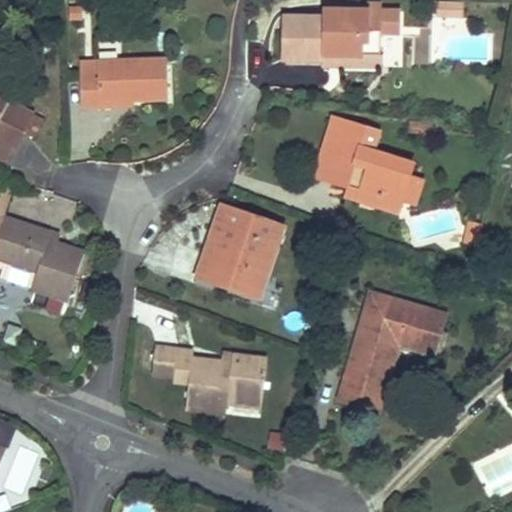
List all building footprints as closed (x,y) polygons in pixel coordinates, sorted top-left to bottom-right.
[(464,2),(439,1),(439,15),(463,16),(464,2)] [(81,6),(69,6),(69,21),(81,20),(81,6)] [(338,21),(297,16),(291,61),(334,64),(335,53),(349,54),(348,63),(371,66),(372,56),(394,58),(395,40),(395,39),(396,16),(395,16),(380,15),(338,12),(338,21)] [(413,17),(396,16),(395,39),(395,40),(412,41),(413,17)] [(332,72),(392,75),(394,58),(372,56),(371,66),(348,63),(349,54),(335,53),(334,64),(332,72)] [(130,94),(164,92),(164,55),(93,58),(94,71),(76,71),(77,108),(96,107),(96,94),(130,94)] [(32,120),(0,101),(0,123),(14,132),(23,137),(32,120)] [(361,199),(403,210),(416,160),(376,148),(380,130),(337,120),(328,150),(339,155),(332,181),(350,186),(351,182),(364,185),(361,199)] [(0,157),(14,132),(0,123),(0,157)] [(332,181),(339,155),(328,150),(320,177),(332,181)] [(361,199),(364,185),(351,182),(350,186),(348,196),(361,199)] [(0,211),(8,187),(0,184),(0,211)] [(263,289),(285,226),(221,206),(198,277),(229,290),(231,279),(263,289)] [(44,233),(0,217),(0,278),(27,288),(63,301),(80,257),(52,246),(55,237),(44,233)] [(469,221),(464,240),(476,243),(481,224),(469,221)] [(325,253),(328,243),(315,238),(312,248),(325,253)] [(263,289),(231,279),(229,290),(259,300),(263,289)] [(374,330),(386,291),(370,285),(356,323),(374,330)] [(356,323),(334,399),(371,414),(395,343),(417,352),(423,329),(441,334),(448,312),(386,291),(374,330),(356,323)] [(80,302),(76,312),(84,315),(88,305),(80,302)] [(434,356),(441,334),(423,329),(417,352),(434,356)] [(172,373),(175,344),(154,342),(150,370),(172,373)] [(226,395),(260,399),(267,353),(234,348),(233,360),(219,358),(191,354),(192,347),(175,344),(172,373),(171,379),(187,382),(186,405),(225,411),(226,407),(226,395)] [(233,360),(234,348),(221,347),(219,358),(233,360)] [(260,399),(226,395),(226,407),(259,410),(260,399)] [(0,464),(14,427),(0,421),(0,464)]
